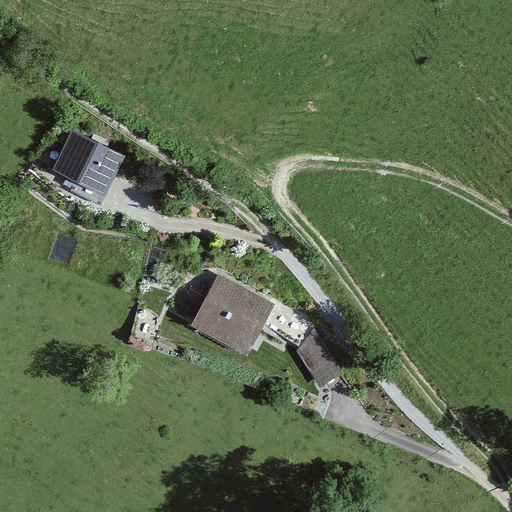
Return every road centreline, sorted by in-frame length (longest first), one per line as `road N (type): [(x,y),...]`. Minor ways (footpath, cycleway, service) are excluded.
road 1 (track): [(511,504),(384,384),(274,235),(0,27)]
road 2 (track): [(511,219),(434,178),(387,168),(298,163),(274,188),(411,369),(505,471),(510,501)]
